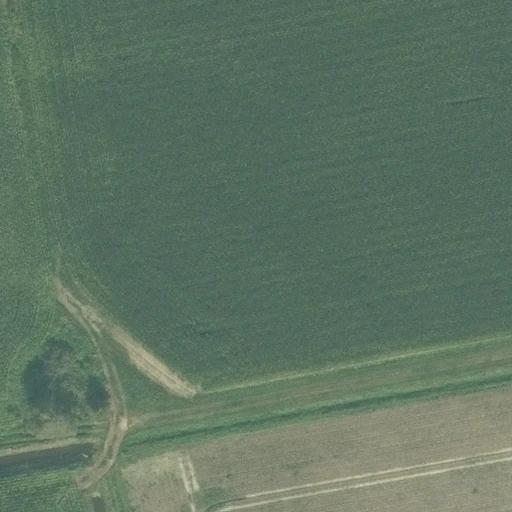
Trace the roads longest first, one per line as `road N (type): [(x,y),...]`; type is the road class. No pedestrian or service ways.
road 1 (track): [(23,77),(116,412),(147,423),(511,357)]
road 2 (track): [(0,48),(7,72),(23,77),(390,0)]
